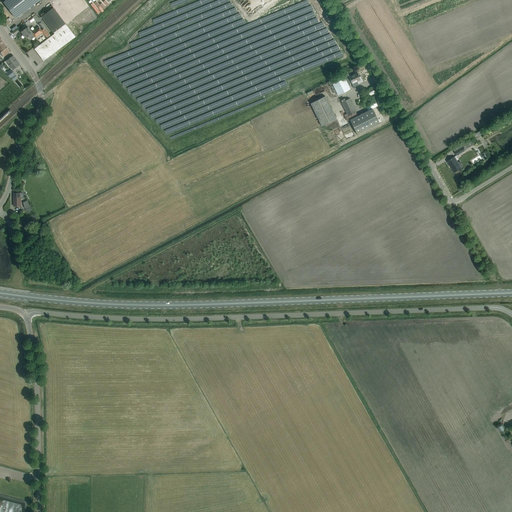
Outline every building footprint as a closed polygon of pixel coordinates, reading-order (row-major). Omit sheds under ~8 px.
[(5,0),(3,2),(16,18),(39,0),(5,0)] [(103,0),(93,0),(94,0),(103,10),(108,6),(103,0)] [(65,24),(53,8),(51,5),(48,8),(50,10),(41,17),(53,33),(54,34),(34,49),(43,61),(75,37),(66,25),(65,24)] [(35,37),(42,32),(46,37),(50,35),(41,23),(40,23),(39,22),(38,22),(37,23),(37,24),(38,25),(39,25),(43,30),(41,31),(38,26),(32,32),(28,27),(21,32),(26,38),(32,33),(35,37)] [(0,51),(4,57),(10,52),(0,39),(0,51)] [(6,61),(13,70),(20,65),(13,56),(6,61)] [(11,69),(6,73),(10,78),(11,78),(14,75),(15,74),(11,69)] [(360,76),(359,76),(358,75),(358,74),(357,72),(349,76),(347,73),(331,81),(338,95),(350,89),(348,85),(351,83),(352,84),(357,82),(358,84),(363,82),(360,76)] [(325,96),(310,103),(321,126),(336,119),(325,96)] [(349,98),(345,101),(341,102),(350,120),(357,134),(379,123),(372,109),(357,116),(356,113),(356,112),(349,98)] [(463,147),(465,150),(475,144),(473,140),(466,144),(466,143),(462,145),(463,147)] [(465,151),(465,150),(463,147),(455,152),(456,155),(461,153),(465,151)] [(454,157),(451,159),(447,161),(449,165),(450,165),(454,172),(464,167),(460,161),(458,163),(454,157)]
